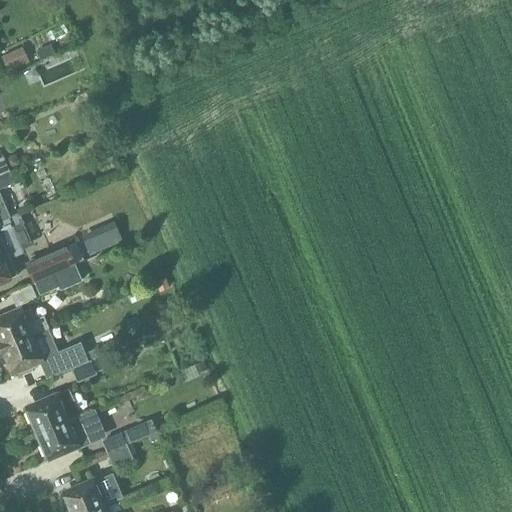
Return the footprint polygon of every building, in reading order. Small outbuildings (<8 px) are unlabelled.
[(8,71),(29,62),(22,47),(1,57),(8,71)] [(15,154),(5,158),(9,168),(19,164),(15,154)] [(0,223),(9,220),(0,199),(0,188),(21,180),(16,168),(8,171),(0,174),(0,223)] [(9,220),(0,223),(0,283),(18,276),(2,237),(11,234),(10,230),(20,226),(17,216),(9,220)] [(89,255),(122,240),(115,222),(81,236),(89,255)] [(64,248),(26,264),(33,282),(34,282),(38,280),(72,266),(71,265),(64,248)] [(75,265),(72,266),(38,280),(34,282),(39,295),(57,287),(61,290),(82,281),(75,265)] [(169,287),(165,278),(155,282),(159,292),(169,287)] [(22,288),(10,293),(16,307),(28,302),(22,288)] [(0,349),(30,337),(30,336),(47,329),(42,318),(35,321),(30,310),(21,314),(20,311),(0,318),(0,349)] [(0,349),(0,352),(7,370),(8,370),(10,369),(11,369),(12,372),(40,360),(30,336),(30,337),(0,349)] [(80,343),(40,360),(48,377),(46,378),(46,379),(71,369),(88,361),(86,357),(85,353),(80,343)] [(88,361),(71,369),(76,382),(96,374),(96,373),(107,368),(102,355),(90,360),(88,361)] [(203,361),(194,365),(198,374),(207,370),(203,361)] [(66,393),(26,410),(37,436),(81,416),(80,414),(76,416),(66,393)] [(81,416),(37,436),(47,460),(79,446),(80,448),(93,443),(81,416)] [(107,453),(126,445),(156,431),(151,419),(101,441),(105,449),(107,453)] [(126,445),(107,453),(113,466),(132,458),(126,445)] [(91,511),(104,507),(104,505),(122,497),(112,473),(64,494),(66,498),(63,499),(68,511),(91,511)]
